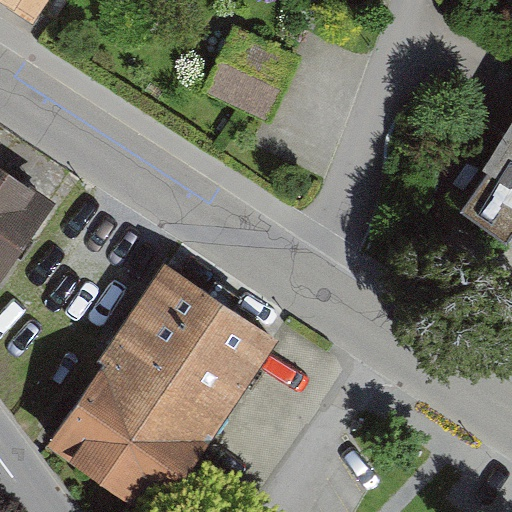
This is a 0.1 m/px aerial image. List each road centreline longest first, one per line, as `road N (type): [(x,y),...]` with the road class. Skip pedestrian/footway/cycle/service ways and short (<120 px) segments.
road 1 (tertiary): [(0,84),(297,282)]
road 2 (residential): [(297,282),(343,205),(419,0)]
road 3 (tertiary): [(297,282),(511,423)]
